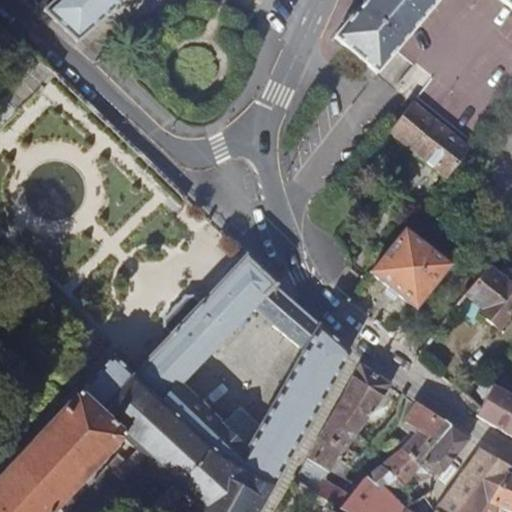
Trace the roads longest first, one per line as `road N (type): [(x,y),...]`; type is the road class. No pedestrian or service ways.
road 1 (tertiary): [(259,135),(290,246),(331,324),(442,411),(511,453)]
road 2 (tertiary): [(10,0),(175,148),(201,153),(259,135)]
road 3 (tertiary): [(320,0),(259,135)]
